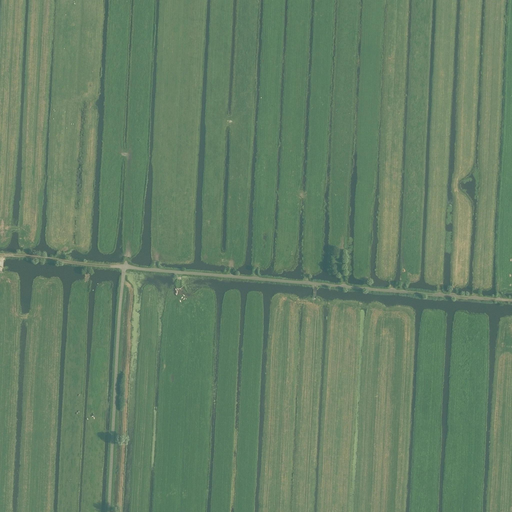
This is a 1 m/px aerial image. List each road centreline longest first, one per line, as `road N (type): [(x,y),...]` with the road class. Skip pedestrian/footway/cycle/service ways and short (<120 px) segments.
road 1 (unclassified): [(124,267),(511,301)]
road 2 (track): [(0,254),(124,267)]
